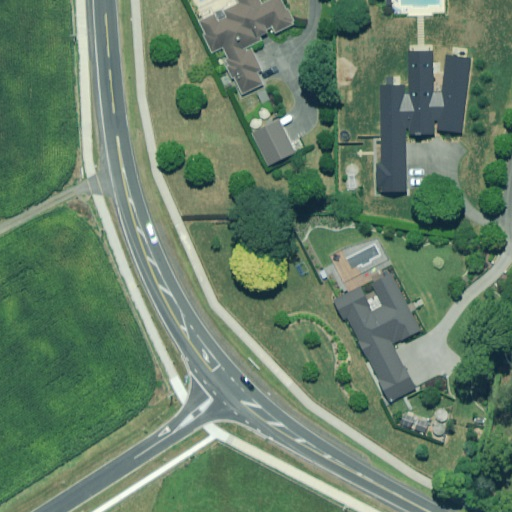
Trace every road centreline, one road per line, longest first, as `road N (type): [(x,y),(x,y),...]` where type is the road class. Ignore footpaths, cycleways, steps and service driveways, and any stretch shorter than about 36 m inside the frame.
road 1 (residential): [(105,0),(134,221),(189,341),(226,387)]
road 2 (residential): [(226,387),(271,425),(430,511)]
road 3 (residential): [(226,387),(45,511)]
